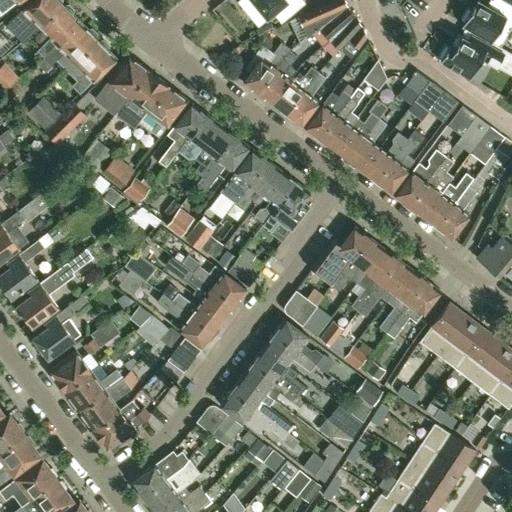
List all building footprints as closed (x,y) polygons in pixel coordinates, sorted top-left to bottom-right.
[(2,0),(0,2),(0,9),(3,13),(19,0),(2,0)] [(41,26),(63,4),(61,2),(61,0),(30,0),(10,21),(17,28),(30,15),(41,26)] [(244,0),(254,11),(258,8),(266,17),(273,11),(281,21),(293,10),(286,1),(286,0),(244,0)] [(318,28),(348,9),(347,7),(344,0),(332,0),(297,16),(306,36),(318,28)] [(500,46),(511,24),(511,4),(503,0),(489,0),(487,5),(478,0),(475,0),(470,9),(467,8),(460,19),(463,21),(461,24),(474,32),(495,43),(500,46)] [(45,57),(78,24),(72,18),(74,15),(73,14),(73,10),(68,5),(64,5),(63,4),(41,26),(51,37),(38,50),(39,51),(44,56),(45,57)] [(328,39),(353,17),(348,9),(318,28),(328,39)] [(348,41),(361,29),(353,17),(328,39),(329,40),(324,46),(333,55),(347,40),(348,41)] [(76,62),(98,40),(96,37),(96,34),(92,29),(88,29),(87,28),(85,30),(78,24),(45,57),(44,56),(37,63),(45,71),(57,59),(67,68),(66,69),(67,70),(76,62)] [(361,29),(348,41),(358,48),(366,37),(361,29)] [(483,63),(495,43),(474,32),(469,40),(461,35),(454,46),(449,44),(448,46),(445,44),(438,56),(441,58),(440,60),(470,77),(479,61),(483,63)] [(80,92),(113,59),(107,53),(109,50),(107,49),(108,45),(103,40),(99,41),(98,40),(76,62),(67,70),(78,80),(73,85),(80,92)] [(257,93),(289,51),(289,50),(281,44),(273,55),(262,46),(245,69),(250,72),(243,82),(257,93)] [(272,104),(296,71),(290,66),(297,57),(289,51),(257,93),(272,104)] [(95,100),(106,108),(114,114),(148,69),(129,55),(109,82),(95,100)] [(387,78),(377,60),(363,79),(378,90),(385,80),(387,78)] [(4,90),(16,81),(16,80),(18,77),(5,63),(0,67),(0,89),(2,91),(4,90)] [(286,114),(317,72),(311,68),(304,77),(296,71),(272,104),(286,114)] [(148,111),(168,84),(148,69),(114,114),(133,128),(138,122),(147,110),(148,111)] [(425,78),(416,70),(412,76),(400,91),(409,99),(425,78)] [(387,78),(385,80),(399,90),(408,78),(401,72),(395,72),(393,71),(390,73),(387,78)] [(301,125),(319,101),(310,95),(324,77),(317,72),(286,114),(301,125)] [(428,110),(442,90),(429,80),(414,100),(428,110)] [(23,88),(16,81),(4,90),(12,99),(23,88)] [(158,138),(187,99),(168,84),(148,111),(147,110),(138,122),(158,138)] [(342,90),(350,96),(355,90),(347,84),(342,90)] [(332,149),(357,116),(350,111),(364,93),(357,87),(355,90),(350,96),(318,138),(332,149)] [(318,138),(350,96),(342,90),(338,96),(331,91),(304,127),(318,138)] [(458,102),(442,90),(428,110),(443,122),(458,102)] [(28,111),(44,129),(60,113),(43,95),(28,111)] [(347,159),(372,126),(373,126),(379,118),(387,107),(377,100),(368,111),(370,113),(364,121),(362,119),(357,116),(332,149),(347,159)] [(60,113),(44,129),(57,144),(85,116),(72,102),(60,114),(60,113)] [(178,150),(206,113),(191,102),(167,135),(173,140),(157,160),(165,166),(178,150)] [(461,135),(476,115),(462,105),(447,124),(461,135)] [(234,135),(220,124),(206,113),(178,150),(188,158),(193,158),(198,163),(192,170),(202,177),(234,135)] [(490,126),(476,115),(461,135),(475,145),(490,126)] [(361,170),(378,146),(372,142),(380,132),(386,123),(379,118),(373,126),(372,126),(347,159),(361,170)] [(501,141),(504,137),(492,128),(490,126),(475,145),(489,157),(492,153),(501,141)] [(390,192),(413,160),(406,155),(409,151),(412,151),(423,137),(414,130),(406,139),(375,181),(390,192)] [(375,181),(406,139),(397,132),(391,140),(392,145),(386,153),(378,146),(361,170),(375,181)] [(248,145),(234,135),(202,177),(194,187),(204,194),(217,177),(216,171),(222,163),(230,169),(248,145)] [(501,141),(492,153),(504,161),(511,148),(501,141)] [(91,147),(81,160),(96,171),(105,158),(91,147)] [(235,202),(266,159),(252,148),(220,191),(233,201),(235,202)] [(408,206),(445,156),(435,149),(428,159),(428,164),(425,168),(418,162),(393,195),(408,206)] [(422,216),(440,192),(452,176),(445,171),(453,162),(445,156),(408,206),(422,216)] [(263,194),(281,170),(266,159),(235,202),(244,209),(250,202),(250,196),(256,188),(263,194)] [(130,176),(111,160),(101,173),(120,188),(130,176)] [(263,223),(295,181),(281,170),(263,194),(271,200),(265,208),(259,209),(254,216),(263,223)] [(150,187),(134,176),(122,192),(138,204),(150,187)] [(436,227),(467,185),(458,178),(453,185),(453,191),(448,198),(440,192),(422,216),(436,227)] [(310,192),(295,181),(263,223),(263,224),(271,230),(279,220),(291,230),(309,206),(302,201),(310,192)] [(462,210),(476,191),(467,185),(436,227),(451,238),(469,215),(462,210)] [(111,188),(105,197),(117,206),(124,197),(111,188)] [(174,200),(165,211),(172,216),(181,205),(174,200)] [(0,261),(28,241),(16,225),(33,213),(27,205),(0,224),(0,261)] [(160,220),(142,207),(131,215),(140,223),(143,218),(155,227),(160,220)] [(194,218),(179,207),(166,225),(180,236),(194,218)] [(207,238),(209,235),(216,226),(203,216),(185,239),(198,249),(199,247),(200,248),(207,238)] [(332,285),(369,236),(354,226),(341,243),(334,239),(319,259),(312,270),(318,274),(332,285)] [(511,243),(502,235),(492,247),(488,243),(481,251),(485,255),(480,261),(498,277),(508,265),(511,267),(511,243)] [(356,283),(383,247),(369,236),(332,285),(340,290),(349,278),(356,283)] [(207,238),(200,248),(214,258),(221,248),(207,238)] [(0,273),(0,281),(12,297),(38,278),(26,262),(46,247),(39,239),(8,262),(11,266),(0,273)] [(144,242),(137,251),(144,257),(151,247),(144,242)] [(357,311),(397,258),(383,247),(356,283),(364,289),(351,306),(357,311)] [(218,261),(228,269),(236,258),(226,250),(218,261)] [(137,251),(127,264),(146,277),(156,264),(144,257),(137,251)] [(246,289),(215,264),(208,273),(199,266),(200,264),(188,254),(182,262),(235,303),(246,289)] [(237,258),(236,258),(228,269),(249,285),(254,279),(259,272),(238,256),(237,258)] [(386,301),(411,268),(397,258),(357,311),(364,316),(379,295),(386,301)] [(235,303),(182,262),(181,262),(175,270),(197,287),(194,292),(202,298),(201,299),(224,317),(235,303)] [(49,293),(74,275),(66,263),(30,290),(33,294),(17,305),(32,325),(59,306),(49,293)] [(386,332),(425,279),(411,268),(386,301),(394,307),(379,327),(386,332)] [(133,272),(130,270),(119,284),(133,294),(144,280),(139,277),(133,272)] [(416,322),(440,290),(438,288),(425,279),(386,332),(393,337),(408,317),(416,322)] [(291,318),(302,326),(313,311),(317,306),(324,296),(313,287),(305,298),(296,291),(295,291),(283,307),(284,309),(284,310),(284,312),(286,313),(286,314),(291,318)] [(224,317),(201,299),(197,304),(179,290),(172,299),(214,331),(224,317)] [(82,295),(69,305),(75,313),(88,304),(82,295)] [(214,331),(172,299),(165,309),(172,314),(178,313),(186,319),(179,328),(203,346),(214,331)] [(437,354),(466,314),(448,301),(420,341),(437,354)] [(80,334),(68,318),(75,313),(69,305),(45,322),(49,326),(33,337),(48,357),(80,334)] [(321,319),(313,311),(302,326),(312,332),(321,319)] [(454,367),(484,328),(466,314),(437,354),(454,367)] [(309,334),(285,316),(274,331),(317,363),(324,354),(316,348),(311,348),(302,342),(309,334)] [(111,319),(91,333),(93,337),(83,344),(89,352),(119,330),(111,319)] [(320,338),(330,346),(340,333),(343,329),(333,321),(320,338)] [(180,334),(170,326),(160,339),(170,347),(180,334)] [(343,329),(340,333),(330,346),(343,357),(352,346),(348,343),(353,337),(350,335),(350,330),(345,327),(343,329)] [(472,381),(502,341),(484,328),(454,367),(472,381)] [(317,363),(274,331),(263,344),(287,363),(292,357),(310,371),(317,363)] [(201,349),(184,336),(167,358),(184,372),(201,349)] [(490,394),(511,364),(511,348),(502,341),(472,381),(490,394)] [(298,371),(287,363),(263,344),(252,359),(294,391),(294,392),(298,395),(305,386),(294,378),(298,371)] [(352,345),(352,346),(343,357),(358,368),(367,355),(352,345)] [(91,370),(76,350),(49,370),(64,390),(91,370)] [(294,392),(294,391),(252,359),(242,373),(275,398),(279,393),(298,408),(305,400),(298,395),(294,392)] [(162,371),(178,383),(185,373),(170,362),(162,371)] [(372,362),(365,371),(377,380),(384,371),(372,362)] [(508,408),(511,403),(511,364),(490,394),(508,408)] [(112,385),(123,377),(117,368),(99,381),(91,370),(64,390),(78,409),(105,389),(112,385)] [(269,406),(275,398),(242,373),(231,387),(273,419),(289,431),(294,424),(269,406)] [(93,429),(120,409),(114,401),(131,388),(123,377),(112,385),(105,389),(78,409),(93,429)] [(358,393),(373,405),(383,391),(365,379),(355,393),(357,395),(358,393)] [(396,392),(405,398),(410,390),(402,384),(396,392)] [(289,431),(273,419),(231,387),(220,402),(259,431),(263,426),(282,441),(281,442),(291,449),(298,441),(288,433),(289,431)] [(410,390),(405,398),(413,403),(419,396),(410,390)] [(358,393),(357,395),(346,409),(350,413),(362,422),(373,405),(358,393)] [(381,402),(375,411),(383,417),(389,408),(381,402)] [(216,405),(213,405),(211,405),(209,406),(196,421),(211,434),(227,414),(219,408),(217,406),(216,405)] [(108,449),(135,429),(138,426),(152,416),(145,408),(128,420),(120,409),(93,429),(108,449)] [(441,423),(447,414),(439,408),(433,417),(441,423)] [(383,417),(375,411),(369,420),(364,429),(370,434),(376,425),(377,425),(383,417)] [(0,420),(0,451),(24,434),(23,432),(24,428),(19,423),(16,423),(9,413),(0,420)] [(350,413),(339,427),(353,437),(362,422),(350,413)] [(455,419),(447,414),(441,423),(450,428),(455,419)] [(241,426),(228,415),(217,428),(230,439),(241,426)] [(435,421),(422,440),(463,468),(476,449),(435,421)] [(345,448),(353,437),(339,427),(337,426),(329,437),(345,448)] [(257,437),(249,430),(240,440),(249,447),(257,437)] [(485,437),(478,432),(472,440),(480,445),(485,437)] [(29,436),(26,436),(24,434),(0,451),(0,483),(40,454),(32,444),(33,442),(29,436)] [(271,449),(258,438),(248,450),(261,461),(271,449)] [(352,446),(361,451),(365,445),(357,439),(352,446)] [(463,468),(422,440),(410,459),(451,486),(463,468)] [(325,458),(334,465),(344,453),(330,443),(322,453),(326,456),(325,458)] [(354,462),(361,451),(352,446),(345,457),(354,462)] [(131,481),(141,496),(185,465),(189,460),(182,451),(175,456),(171,452),(131,481)] [(286,459),(276,451),(267,461),(278,470),(279,468),(286,459)] [(42,458),(11,481),(0,489),(0,491),(6,498),(12,493),(21,505),(57,479),(55,476),(57,474),(52,468),(50,468),(42,458)] [(333,467),(334,465),(325,458),(323,460),(313,475),(324,481),(333,467)] [(286,459),(279,468),(291,477),(298,468),(286,459)] [(451,486),(410,459),(397,477),(439,505),(451,486)] [(193,479),(199,473),(189,460),(185,465),(141,496),(152,510),(176,492),(176,491),(183,486),(193,479)] [(310,478),(302,471),(288,487),(296,494),(310,478)] [(327,485),(336,491),(341,482),(333,476),(327,485)] [(397,477),(386,495),(385,496),(409,511),(434,511),(439,505),(397,477)] [(320,484),(311,478),(303,488),(312,495),(320,484)] [(54,511),(72,499),(64,489),(66,486),(61,481),(59,481),(57,479),(21,505),(26,511),(54,511)] [(153,511),(179,511),(205,493),(200,485),(189,493),(183,486),(176,491),(176,492),(152,510),(153,511)] [(340,494),(336,491),(327,485),(322,494),(330,499),(333,494),(338,497),(340,494)] [(409,511),(385,496),(386,495),(381,491),(368,511),(370,511),(409,511)] [(179,511),(196,511),(211,501),(205,493),(179,511)] [(90,511),(89,509),(86,510),(79,501),(63,511),(90,511)]
